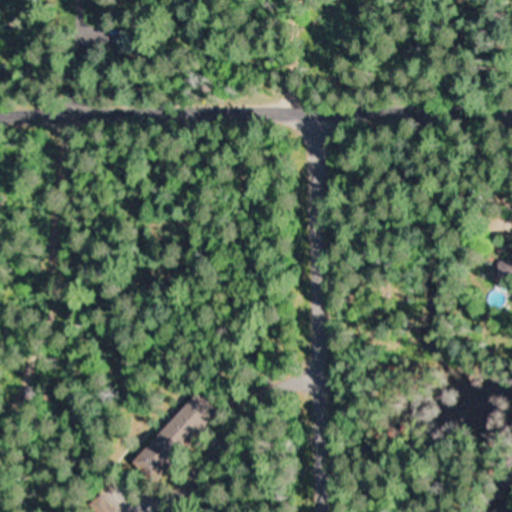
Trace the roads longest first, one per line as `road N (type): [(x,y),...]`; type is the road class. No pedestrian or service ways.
road 1 (residential): [(0,113),(511,107)]
road 2 (residential): [(321,511),(318,109)]
